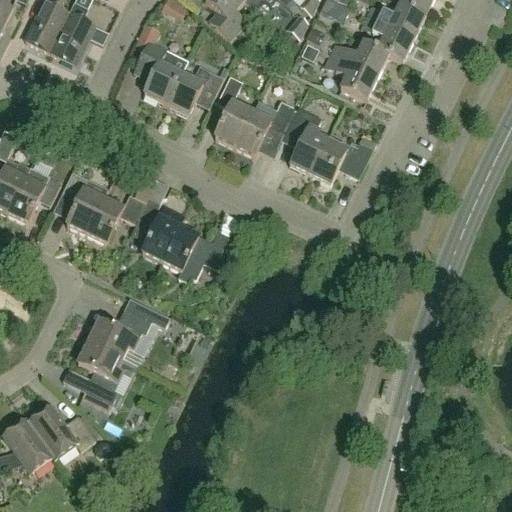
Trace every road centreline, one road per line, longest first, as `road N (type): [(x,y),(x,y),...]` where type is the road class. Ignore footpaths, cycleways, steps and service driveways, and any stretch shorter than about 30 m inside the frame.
road 1 (tertiary): [(380,511),(420,352),(454,255),(511,135)]
road 2 (residential): [(391,145),(346,244),(83,121)]
road 3 (residential): [(0,391),(30,369),(67,301),(67,283),(34,259),(0,256)]
road 4 (residential): [(466,17),(461,69),(438,113),(391,145)]
road 5 (residential): [(466,17),(412,94),(391,145)]
road 6 (residential): [(83,121),(146,0)]
